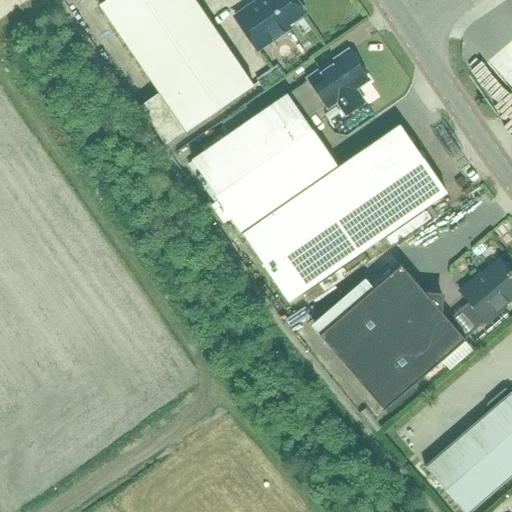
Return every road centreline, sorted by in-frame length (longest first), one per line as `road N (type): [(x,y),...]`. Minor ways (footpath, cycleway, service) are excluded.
road 1 (track): [(53,511),(228,392)]
road 2 (tertiary): [(511,179),(410,34)]
